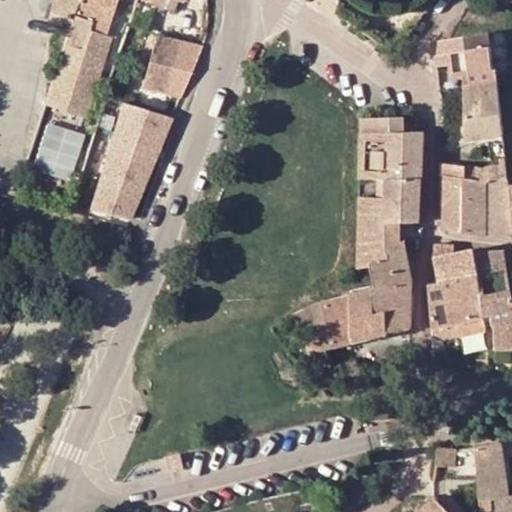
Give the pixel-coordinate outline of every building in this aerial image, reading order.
[(55,0),(51,14),(73,19),(78,0),(55,0)] [(100,0),(78,0),(73,19),(66,42),(85,48),(91,29),(100,0)] [(118,0),(100,0),(91,29),(109,34),(118,0)] [(179,0),(145,0),(176,11),(179,0)] [(85,48),(66,42),(45,107),(70,115),(92,121),(117,38),(108,35),(109,34),(91,29),(85,48)] [(506,32),(493,33),(498,73),(510,72),(506,32)] [(464,86),(499,81),(498,73),(493,33),(451,40),(441,41),(440,66),(451,66),(451,77),(465,76),(464,86)] [(144,86),(179,98),(202,47),(158,36),(144,86)] [(465,141),(480,140),(505,136),(499,81),(464,86),(465,141)] [(172,119),(122,102),(91,208),(130,219),(172,119)] [(405,133),(405,117),(393,118),(393,133),(405,133)] [(362,179),(423,178),(424,132),(405,133),(393,133),(393,118),(363,119),(362,179)] [(86,137),(54,128),(36,188),(68,197),(86,137)] [(507,159),(505,136),(480,140),(481,145),(487,144),(489,161),(501,160),(507,159)] [(465,167),(442,164),(442,222),(453,232),(466,234),(466,180),(465,167)] [(511,207),(510,187),(509,185),(508,165),(502,166),(489,167),(485,169),(465,167),(466,180),(487,182),(489,237),(511,239),(511,207)] [(422,223),(422,222),(423,178),(362,179),(360,223),(402,223),(422,223)] [(466,180),(466,234),(489,237),(487,182),(466,180)] [(425,228),(424,222),(422,222),(422,223),(402,223),(402,244),(405,241),(407,253),(419,255),(425,228)] [(360,223),(359,270),(372,267),(372,265),(389,261),(388,254),(401,244),(402,244),(402,223),(360,223)] [(375,287),(374,287),(374,315),(386,312),(413,306),(413,297),(413,282),(407,253),(405,241),(402,244),(401,244),(388,254),(389,261),(372,265),(372,267),(375,287)] [(474,255),(475,255),(475,251),(456,255),(455,246),(435,245),(434,258),(438,281),(478,274),(474,255)] [(474,255),(478,274),(481,294),(482,295),(511,289),(510,285),(506,255),(506,252),(475,255),(474,255)] [(439,283),(429,284),(432,329),(457,323),(452,300),(481,294),(478,274),(438,281),(439,283)] [(374,287),(351,293),(351,297),(352,343),(375,337),(374,315),(374,287)] [(511,289),(482,295),(486,316),(491,316),(493,325),(494,325),(495,348),(511,346),(511,322),(511,312),(511,311),(511,289)] [(457,323),(461,336),(487,330),(486,316),(482,295),(481,294),(452,300),(457,323)] [(351,297),(324,304),(334,347),(352,343),(351,297)] [(334,347),(324,304),(295,316),(314,352),(326,349),(334,347)] [(387,334),(412,328),(413,306),(386,312),(387,334)] [(387,334),(386,312),(374,315),(375,337),(387,334)] [(433,343),(461,336),(457,323),(432,329),(433,343)] [(511,356),(511,346),(495,348),(496,358),(511,356)] [(330,359),(326,349),(314,352),(318,363),(330,359)] [(340,366),(345,381),(362,374),(356,361),(340,366)] [(340,366),(321,372),(325,388),(345,381),(340,366)] [(134,415),(129,429),(138,432),(143,418),(134,415)] [(480,498),(491,499),(497,498),(497,497),(509,496),(501,442),(475,445),(478,475),(480,498)] [(457,449),(437,450),(437,466),(456,465),(457,476),(478,475),(475,445),(468,447),(457,449)] [(166,457),(169,472),(183,469),(180,454),(166,457)] [(511,511),(511,496),(509,496),(497,497),(497,498),(497,511),(511,511)] [(420,511),(450,511),(436,497),(420,511)] [(492,510),(491,499),(480,498),(481,510),(484,511),(492,510)]
